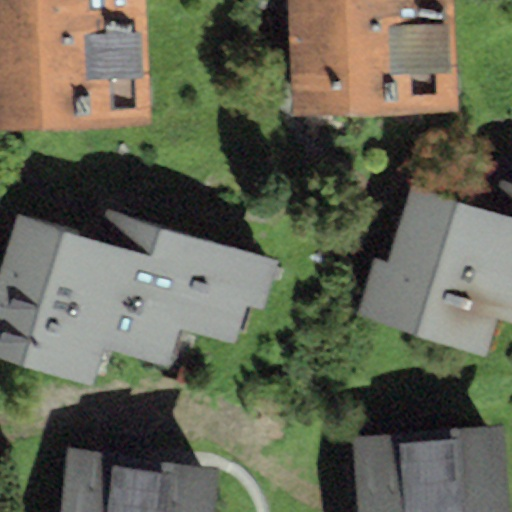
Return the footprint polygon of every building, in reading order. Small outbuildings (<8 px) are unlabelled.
[(143,0),(0,0),(0,127),(150,120),(143,0)] [(450,0),(285,0),(290,116),(455,110),(450,0)] [(489,206),(411,183),(387,261),(373,256),(355,314),(485,354),(497,314),(511,318),(511,179),(498,176),(489,206)] [(96,237),(15,212),(0,259),(0,358),(90,386),(103,344),(166,363),(178,322),(231,338),(242,303),(263,309),(278,260),(106,207),(96,237)] [(508,511),(501,426),(348,438),(354,511),(508,511)] [(212,511),(217,468),(65,450),(57,511),(212,511)]
